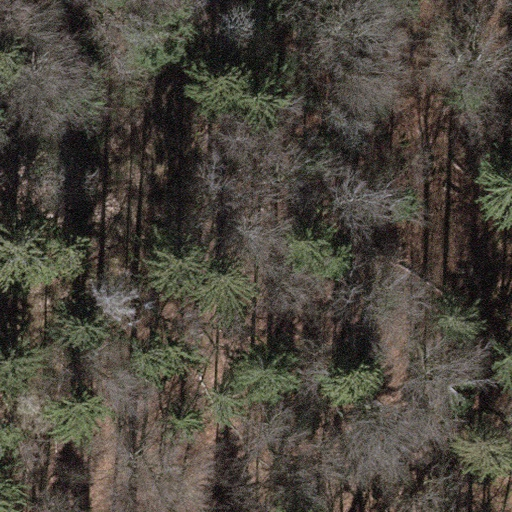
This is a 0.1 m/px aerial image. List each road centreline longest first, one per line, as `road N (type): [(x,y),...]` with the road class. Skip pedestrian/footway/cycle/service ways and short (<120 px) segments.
road 1 (track): [(199,59),(155,192),(85,252),(0,299)]
road 2 (track): [(222,0),(199,59),(106,167),(0,209)]
